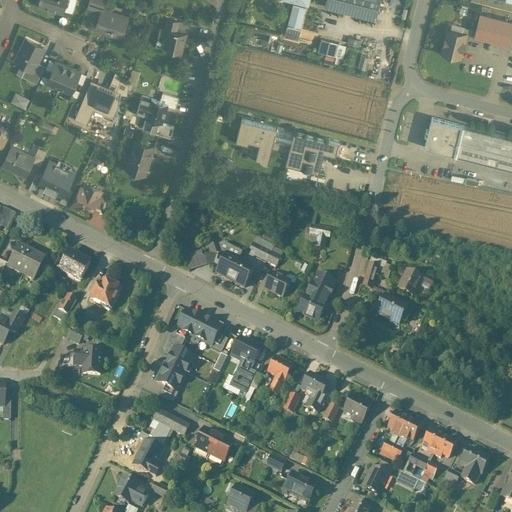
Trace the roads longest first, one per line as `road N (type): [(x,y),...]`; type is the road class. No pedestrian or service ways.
road 1 (residential): [(222,0),(150,266)]
road 2 (residential): [(178,280),(73,511)]
road 3 (residential): [(382,168),(348,299),(324,352)]
road 4 (tertiary): [(0,192),(150,266)]
road 5 (tertiary): [(178,280),(324,352)]
road 6 (residential): [(329,511),(391,385)]
road 7 (tertiary): [(391,385),(511,445)]
